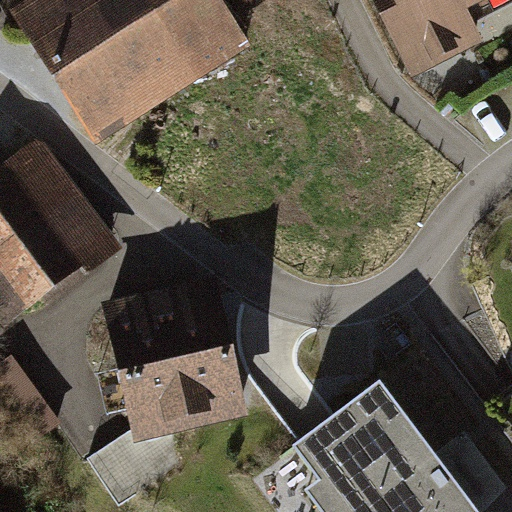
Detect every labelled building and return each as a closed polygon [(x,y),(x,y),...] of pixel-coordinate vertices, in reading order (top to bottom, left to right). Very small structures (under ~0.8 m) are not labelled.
[(31,0),(6,15),(86,153),(234,68),(194,0),(31,0)] [(377,0),(412,76),(476,47),(459,9),(479,0),(377,0)] [(28,135),(0,154),(0,287),(9,300),(99,240),(28,135)] [(99,298),(121,434),(229,416),(206,280),(99,298)] [(478,511),(382,382),(283,459),(313,491),(300,497),(310,511),(478,511)]
